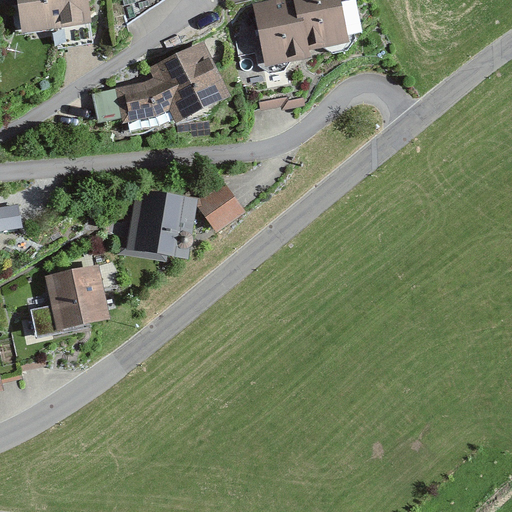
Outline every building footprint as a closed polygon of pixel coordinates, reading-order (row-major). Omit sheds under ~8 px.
[(105,0),(23,0),(28,37),(109,26),(105,0)] [(303,0),(304,2),(264,8),(274,71),(327,62),(324,48),(358,43),(351,0),(303,0)] [(161,86),(125,94),(133,132),(179,118),(184,127),(245,101),(210,45),(157,71),(161,86)] [(240,189),(209,209),(227,236),(258,216),(240,189)] [(210,198),(144,192),(138,256),(204,262),(210,198)] [(0,256),(7,255),(4,237),(29,233),(24,209),(0,213),(0,256)] [(110,268),(54,279),(60,309),(41,312),(46,339),(121,324),(110,268)] [(1,334),(0,334),(0,396),(14,394),(1,334)]
